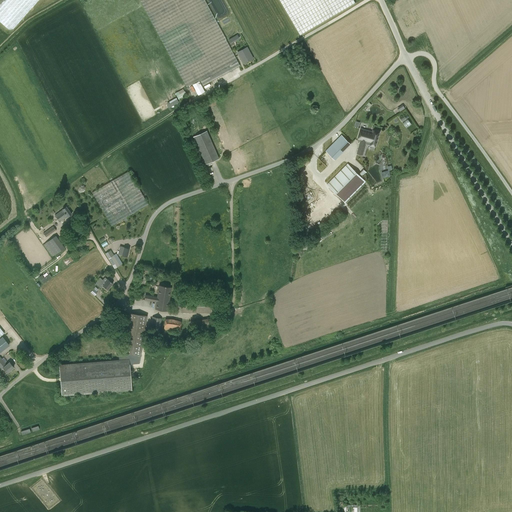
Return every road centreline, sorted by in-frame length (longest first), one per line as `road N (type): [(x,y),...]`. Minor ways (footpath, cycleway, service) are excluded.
road 1 (unclassified): [(0,396),(116,300),(157,211),(283,165),(329,138),(405,58)]
road 2 (motorway): [(0,412),(511,247)]
road 3 (motorway): [(511,234),(0,398)]
road 4 (unclassified): [(0,485),(511,323)]
road 5 (unclassified): [(405,58),(511,244)]
road 6 (unclassified): [(368,0),(194,101)]
road 7 (unclassified): [(511,193),(435,88),(432,59),(405,58)]
road 8 (track): [(194,101),(99,160),(110,178)]
